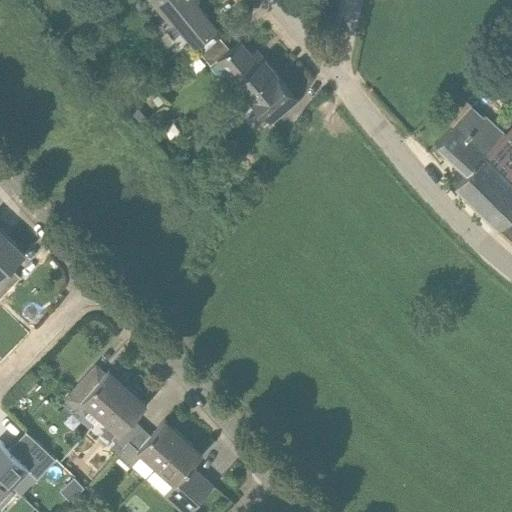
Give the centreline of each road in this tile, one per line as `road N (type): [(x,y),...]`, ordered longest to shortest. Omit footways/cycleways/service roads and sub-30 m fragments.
road 1 (residential): [(511,273),(434,199),(271,0)]
road 2 (residential): [(282,477),(103,281)]
road 3 (residential): [(103,281),(0,169)]
road 4 (residential): [(0,389),(103,281)]
